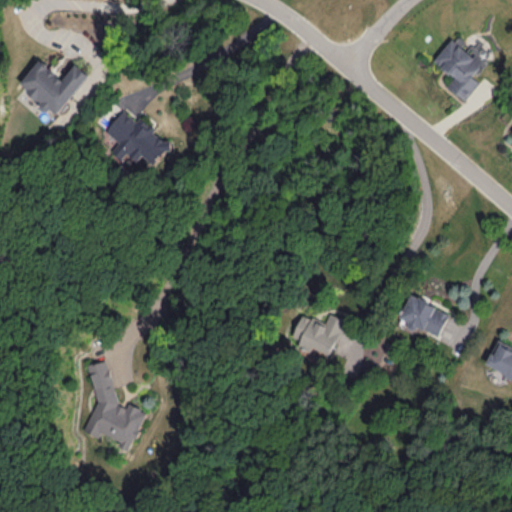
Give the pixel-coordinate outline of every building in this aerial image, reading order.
[(436,60),(456,76),(449,84),(466,99),(481,81),(474,75),(487,59),(470,45),(457,35),(436,60)] [(89,73),(76,62),(64,77),(40,58),(18,84),(48,108),(49,107),(57,113),(89,73)] [(105,130),(119,141),(111,150),(121,158),(127,152),(137,160),(142,153),(155,164),(172,143),(154,129),(156,128),(140,115),(136,120),(122,109),(105,130)] [(449,309),(410,294),(401,317),(410,321),(408,324),(439,335),(449,309)] [(347,318),(332,311),(327,322),(304,312),(294,335),(302,339),(299,345),(311,350),(313,345),(331,353),(347,318)] [(511,344),(498,338),(485,364),(511,377),(511,344)] [(88,364),(98,399),(91,413),(94,422),(89,432),(99,436),(102,431),(118,438),(120,445),(129,449),(133,438),(136,437),(148,410),(131,403),(120,406),(107,359),(88,364)]
